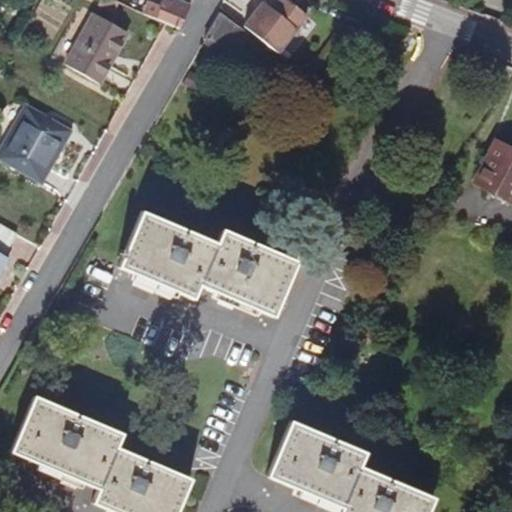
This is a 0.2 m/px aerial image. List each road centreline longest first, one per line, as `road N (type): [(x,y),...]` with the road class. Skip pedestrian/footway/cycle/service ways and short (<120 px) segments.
road 1 (residential): [(454,26),(353,196),(214,511)]
road 2 (residential): [(203,0),(0,360)]
